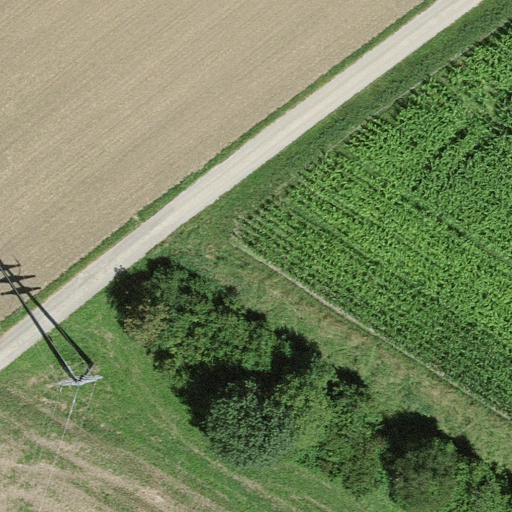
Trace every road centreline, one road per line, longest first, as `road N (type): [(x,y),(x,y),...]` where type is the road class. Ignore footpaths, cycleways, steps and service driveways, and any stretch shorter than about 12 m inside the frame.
road 1 (track): [(468,0),(0,352)]
road 2 (track): [(49,315),(353,511)]
